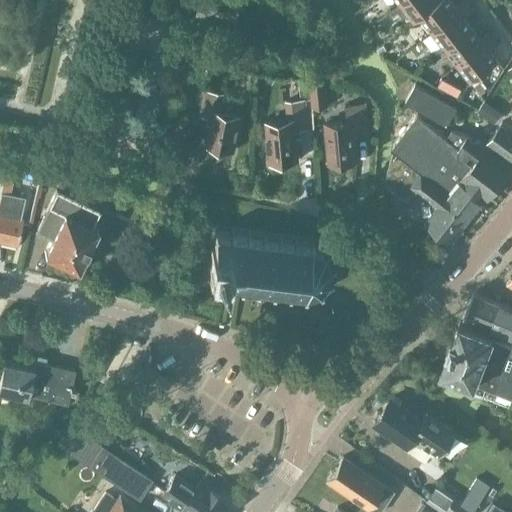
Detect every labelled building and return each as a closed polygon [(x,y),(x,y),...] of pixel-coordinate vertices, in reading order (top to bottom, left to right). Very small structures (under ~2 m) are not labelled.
[(242,0),(199,0),(197,14),(237,23),(242,0)] [(404,0),(400,3),(413,21),(419,16),(439,0),(404,0)] [(439,0),(419,16),(432,32),(466,6),(461,0),(460,0),(454,5),(450,0),(439,0)] [(470,12),(466,6),(432,32),(444,48),(472,28),(463,17),(470,12)] [(444,48),(457,64),(491,38),(486,32),(479,37),(472,28),(444,48)] [(496,44),(491,38),(457,64),(471,82),(472,81),(480,75),(485,71),(493,65),(497,61),(489,50),(496,44)] [(493,65),(485,71),(489,75),(497,69),(493,65)] [(480,75),(472,81),(475,86),(483,79),(480,75)] [(327,108),(324,81),(311,82),(311,80),(299,77),(301,102),(286,103),(288,122),(266,124),(270,165),(298,163),(295,131),(308,130),(308,127),(314,127),(312,109),(327,108)] [(442,79),(438,86),(453,95),(457,88),(442,79)] [(406,103),(448,127),(458,109),(415,85),(406,103)] [(206,146),(232,151),(239,119),(217,114),(221,96),(204,92),(199,115),(212,118),(206,146)] [(484,102),(477,112),(494,124),(501,115),(484,102)] [(367,134),(364,105),(344,107),(346,123),(326,125),(330,164),(354,161),(352,136),(367,134)] [(419,117),(408,131),(482,190),(479,194),(485,199),(487,201),(511,168),(511,165),(483,143),(476,141),(471,138),(452,133),(448,139),(419,117)] [(487,144),(503,155),(511,161),(511,129),(502,122),(487,144)] [(408,131),(393,150),(388,168),(387,184),(392,188),(391,189),(408,202),(415,193),(430,205),(433,216),(426,223),(450,242),(485,199),(479,194),(482,190),(408,131)] [(6,172),(2,191),(14,193),(18,174),(6,172)] [(2,191),(0,199),(0,242),(18,246),(23,220),(20,220),(25,196),(14,193),(2,191)] [(46,254),(77,271),(97,232),(82,224),(90,208),(59,191),(38,232),(54,240),(46,254)] [(213,249),(209,248),(207,267),(210,267),(208,283),(221,284),(220,288),(227,289),(228,285),(239,287),(238,291),(243,292),(244,288),(254,289),(254,293),(260,294),(261,290),(270,291),(269,295),(276,296),(276,292),(286,293),(285,297),(292,298),(293,294),(300,295),(299,299),(305,300),(306,293),(316,290),(320,294),(323,290),(320,287),(326,281),(330,283),(332,279),(327,276),(328,268),(333,267),(332,261),(327,262),(324,254),(327,252),(324,249),(321,251),(310,246),(311,242),(308,242),(306,245),(299,244),(300,240),(294,240),(294,244),(283,242),(284,238),(277,237),(277,241),(267,240),(268,236),(262,235),(261,239),(251,238),(252,234),(246,233),(246,237),(234,235),(234,231),(230,231),(229,235),(216,233),(213,249)] [(511,336),(511,333),(511,311),(473,295),(464,317),(511,336)] [(450,341),(447,347),(445,352),(447,353),(440,371),(473,385),(475,380),(496,389),(511,394),(511,351),(511,350),(491,341),(492,339),(459,325),(452,342),(450,341)] [(33,370),(33,368),(4,361),(0,376),(0,390),(27,396),(28,390),(38,393),(37,396),(67,402),(74,370),(45,363),(43,372),(33,370)] [(373,422),(372,425),(406,447),(404,449),(426,463),(430,455),(433,457),(434,454),(438,457),(455,431),(426,411),(419,421),(387,401),(380,412),(376,413),(372,418),(373,422)] [(54,441),(61,430),(41,418),(35,428),(54,441)] [(55,442),(88,465),(100,447),(67,424),(55,442)] [(150,480),(100,447),(88,465),(138,498),(150,480)] [(369,511),(378,511),(392,493),(343,459),(332,475),(329,473),(325,479),(328,481),(327,483),(369,511)] [(8,476),(0,487),(0,490),(9,496),(18,483),(8,476)] [(219,503),(221,499),(204,488),(202,491),(195,487),(193,490),(173,477),(161,495),(185,511),(219,511),(224,506),(219,503)] [(150,511),(119,492),(112,502),(104,498),(94,511),(150,511)] [(471,511),(475,507),(455,494),(442,511),(471,511)]
